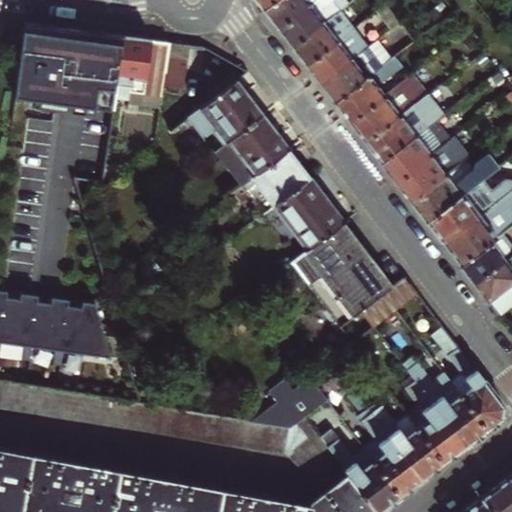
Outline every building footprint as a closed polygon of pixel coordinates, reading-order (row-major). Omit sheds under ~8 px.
[(254,0),(262,10),(275,0),(254,0)] [(275,0),(262,10),(270,20),(276,29),(314,0),(275,0)] [(284,39),(291,47),(339,11),(330,0),(314,0),(276,29),(284,39)] [(343,0),(330,0),(339,11),(347,5),(343,0)] [(384,5),(376,11),(389,29),(398,23),(384,5)] [(299,58),(305,65),(352,29),(339,11),(291,47),(299,58)] [(50,25),(24,22),(14,95),(112,109),(114,99),(123,36),(50,25)] [(312,75),(319,83),(366,47),(352,29),(305,65),(312,75)] [(141,38),(123,36),(114,99),(126,101),(124,110),(136,112),(137,106),(157,109),(161,84),(167,41),(141,38)] [(475,46),(469,38),(462,43),(468,51),(475,46)] [(177,43),(167,41),(161,84),(180,86),(186,44),(177,43)] [(366,47),(319,83),(326,93),(334,103),(390,59),(383,50),(374,57),(366,47)] [(390,59),(334,103),(341,113),(349,122),(383,95),(376,86),(402,68),(394,56),(390,59)] [(383,95),(349,122),(357,133),(364,142),(426,95),(426,94),(412,74),(383,95)] [(234,80),(188,116),(203,136),(212,129),(223,142),(260,114),(246,95),(234,80)] [(426,95),(364,142),(371,151),(379,162),(434,120),(441,114),(426,95)] [(212,151),(239,186),(287,148),(272,130),(260,114),(223,142),(212,151)] [(434,120),(379,162),(387,172),(395,182),(450,139),(434,120)] [(450,139),(395,182),(402,191),(410,202),(465,159),(467,158),(452,137),(450,139)] [(287,148),(239,186),(231,192),(239,202),(248,194),(263,212),(309,177),(298,163),(287,148)] [(417,211),(425,222),(487,174),(498,165),(489,153),(475,163),(473,171),(465,159),(410,202),(417,211)] [(121,168),(104,165),(101,184),(121,168)] [(487,174),(425,222),(434,234),(442,244),(511,189),(511,176),(509,176),(496,185),(487,174)] [(324,197),(309,177),(263,212),(261,213),(296,257),(342,221),(324,197)] [(450,254),(459,266),(511,224),(511,212),(508,208),(511,205),(511,189),(442,244),(450,254)] [(368,253),(342,221),(296,257),(289,262),(334,320),(330,323),(347,345),(352,340),(340,324),(360,309),(392,285),(368,253)] [(465,275),(472,284),(511,252),(511,246),(510,244),(511,242),(511,224),(459,266),(465,275)] [(478,292),(486,302),(511,281),(511,252),(472,284),(478,292)] [(154,271),(145,259),(134,268),(143,279),(154,271)] [(404,276),(392,285),(360,309),(372,326),(417,292),(411,285),(404,276)] [(511,281),(486,302),(496,315),(511,302),(511,281)] [(0,345),(110,360),(93,305),(80,303),(80,309),(66,307),(67,302),(50,299),(49,305),(35,304),(36,298),(19,296),(18,302),(5,300),(5,294),(0,293),(0,345)] [(442,326),(432,334),(460,370),(448,379),(487,429),(502,418),(503,411),(504,404),(442,326)] [(448,379),(442,371),(430,380),(410,355),(400,362),(411,375),(465,445),(477,436),(487,429),(448,379)] [(411,375),(401,383),(418,405),(407,413),(444,461),(454,453),(465,445),(411,375)] [(277,403),(254,420),(290,426),(298,419),(305,414),(326,399),(310,378),(293,391),(284,379),(268,390),(277,403)] [(0,407),(286,451),(319,495),(342,478),(298,419),(290,426),(254,420),(139,402),(0,380),(0,407)] [(346,395),(356,409),(358,407),(361,411),(367,408),(353,389),(346,395)] [(407,413),(395,422),(382,404),(376,408),(373,404),(367,408),(422,478),(433,470),(444,461),(407,413)] [(367,408),(361,411),(365,416),(360,420),(374,439),(363,446),(401,494),(413,485),(422,478),(367,408)] [(298,419),(342,478),(349,473),(321,435),(305,414),(298,419)] [(349,473),(378,511),(391,501),(401,494),(363,446),(353,454),(332,426),(321,435),(349,473)] [(307,511),(308,507),(0,450),(0,508),(17,511),(307,511)] [(376,511),(378,511),(349,473),(342,478),(319,495),(309,503),(308,507),(307,511),(376,511)] [(511,511),(511,482),(508,477),(493,488),(480,498),(490,511),(511,511)] [(490,511),(480,498),(464,510),(461,511),(490,511)]
